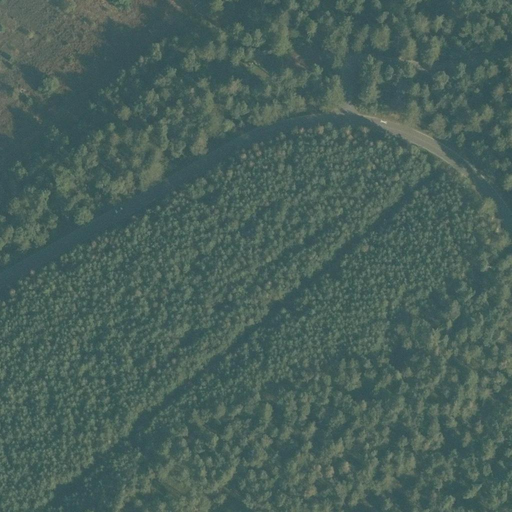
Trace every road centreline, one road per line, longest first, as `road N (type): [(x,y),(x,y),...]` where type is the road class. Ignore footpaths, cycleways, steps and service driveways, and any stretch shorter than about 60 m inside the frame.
road 1 (track): [(37,511),(511,111)]
road 2 (unclassified): [(0,281),(248,140),(283,126),(342,120)]
road 3 (track): [(0,206),(249,0)]
road 4 (unclassified): [(342,120),(348,71),(360,63),(443,67),(511,47)]
road 5 (unclassified): [(342,120),(388,127),(434,147),(469,172),(511,229)]
road 6 (track): [(511,392),(373,511)]
road 7 (track): [(348,71),(331,64),(282,75),(256,71),(201,10)]
